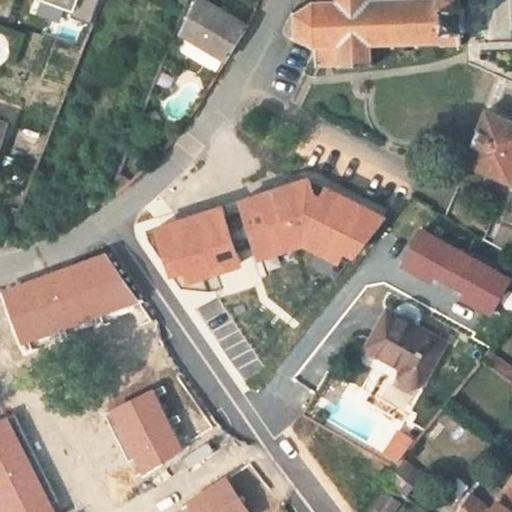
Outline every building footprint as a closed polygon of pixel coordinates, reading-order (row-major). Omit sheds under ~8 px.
[(98,0),(41,0),(41,1),(90,22),(98,0)] [(252,28),(205,0),(204,0),(186,32),(232,61),(252,28)] [(377,53),(452,51),(467,50),(465,1),(373,3),(372,0),(317,0),(317,4),(302,13),(303,41),(317,49),(320,68),(377,67),(377,53)] [(0,155),(12,119),(0,116),(0,155)] [(511,121),(502,117),(479,168),(511,185),(511,121)] [(386,217),(312,179),(158,229),(178,285),(308,245),(358,256),(386,217)] [(511,208),(498,243),(511,250),(511,208)] [(509,282),(421,233),(402,268),(430,283),(434,277),(466,295),(463,301),(490,316),(509,282)] [(105,256),(5,292),(23,342),(137,302),(105,256)] [(419,388),(421,387),(422,386),(424,383),(444,346),(389,316),(369,353),(406,373),(404,376),(404,379),(405,382),(405,384),(407,386),(408,387),(409,387),(410,388),(411,389),(412,389),(413,390),(415,389),(417,388),(419,388)] [(231,363),(245,387),(265,376),(251,351),(231,363)] [(180,448),(152,392),(111,412),(141,472),(180,448)] [(51,511),(5,421),(0,423),(0,506),(2,511),(51,511)] [(396,429),(383,455),(400,464),(413,437),(396,429)] [(394,474),(414,484),(421,471),(401,460),(394,474)] [(246,511),(225,478),(187,503),(192,511),(246,511)] [(511,511),(511,500),(510,504),(492,491),(477,511),(511,511)] [(381,497),(371,511),(393,511),(397,506),(381,497)]
